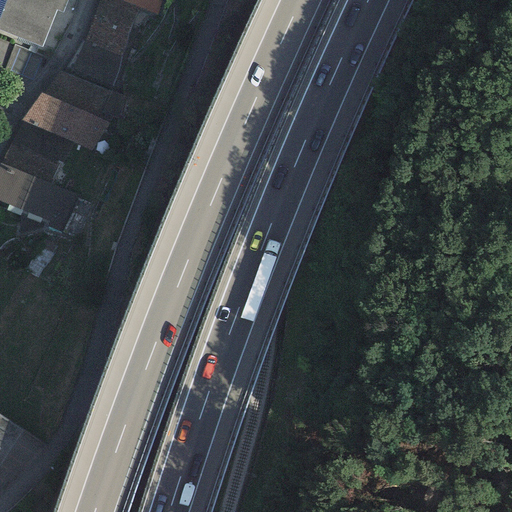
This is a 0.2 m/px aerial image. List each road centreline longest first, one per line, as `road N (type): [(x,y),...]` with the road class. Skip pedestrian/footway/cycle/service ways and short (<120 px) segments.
road 1 (track): [(141,511),(185,444),(215,274),(280,123),(355,0)]
road 2 (residential): [(0,507),(41,474),(59,444),(217,0)]
road 3 (motorway): [(300,0),(218,182),(94,511)]
road 4 (motorway): [(168,511),(266,233),(368,0)]
road 5 (residential): [(17,115),(79,0)]
